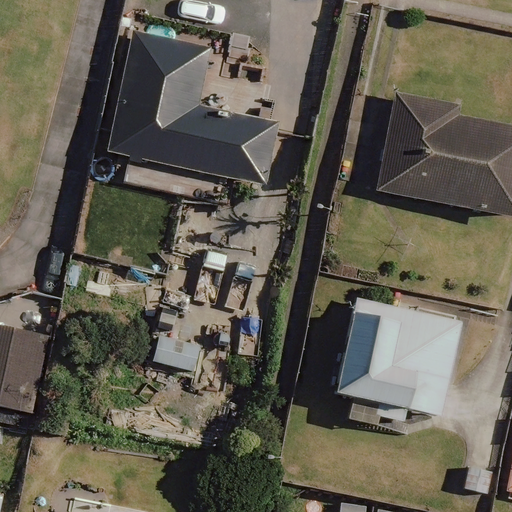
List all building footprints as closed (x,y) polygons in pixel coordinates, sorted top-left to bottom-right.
[(203,49),(128,33),(102,155),(255,186),(268,124),(191,109),(203,49)] [(452,109),(390,96),(370,193),(506,221),(511,194),(511,131),(450,118),(452,109)] [(231,193),(183,184),(170,255),(218,264),(231,193)] [(457,326),(354,303),(332,400),(354,405),(350,424),(397,435),(401,415),(435,423),(457,326)] [(43,339),(0,329),(0,409),(25,416),(43,339)] [(511,452),(503,494),(511,495),(511,452)]
